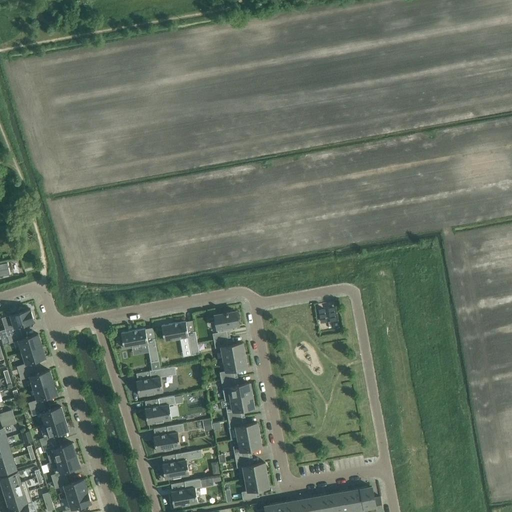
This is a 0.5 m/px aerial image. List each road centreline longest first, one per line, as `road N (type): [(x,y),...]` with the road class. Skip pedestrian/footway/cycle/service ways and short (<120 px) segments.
road 1 (residential): [(386,466),(287,483),(254,303)]
road 2 (residential): [(156,511),(95,317)]
road 3 (residential): [(55,325),(114,511)]
road 4 (residential): [(386,466),(351,289)]
road 5 (residential): [(95,317),(239,291),(254,303)]
